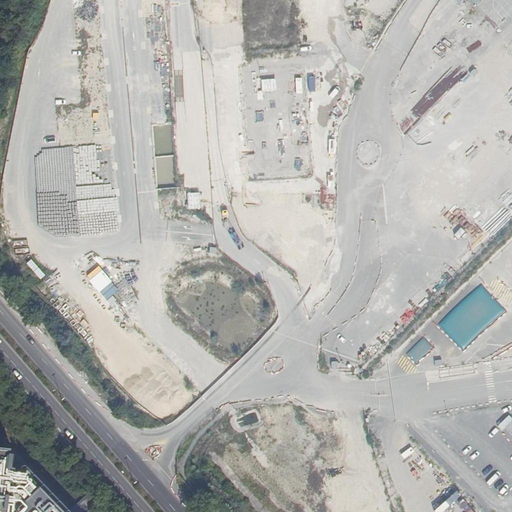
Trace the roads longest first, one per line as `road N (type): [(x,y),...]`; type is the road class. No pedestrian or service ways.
road 1 (primary): [(174,511),(0,310)]
road 2 (primary): [(0,350),(142,511)]
road 3 (unknown): [(229,385),(119,259)]
road 4 (unknown): [(369,147),(450,108),(482,102),(511,118)]
